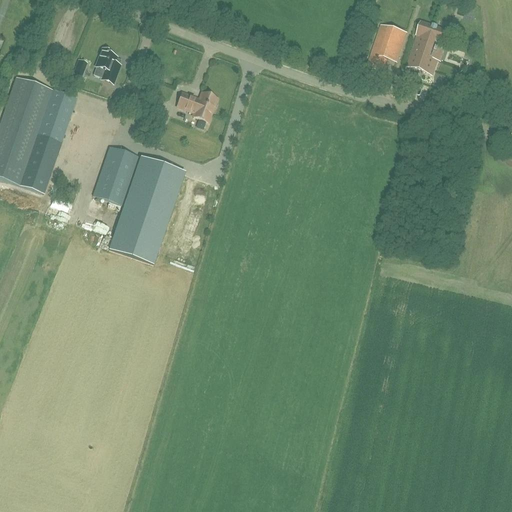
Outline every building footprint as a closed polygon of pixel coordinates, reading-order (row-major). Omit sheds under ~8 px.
[(417,41),(415,41),(406,68),(432,77),(437,61),(433,60),(438,45),(443,47),(448,33),(421,24),(416,38),(418,38),(417,41)] [(397,33),(392,31),(380,27),(378,35),(395,40),(397,33)] [(115,66),(117,61),(117,60),(111,58),(112,56),(103,52),(96,70),(97,70),(106,73),(103,82),(102,83),(113,87),(120,68),(115,66)] [(383,75),(388,61),(371,55),(366,69),(383,75)] [(86,65),(79,62),(76,69),(73,76),(80,79),(83,72),(86,65)] [(61,143),(55,141),(69,99),(53,94),(39,136),(37,135),(52,93),(15,81),(0,125),(0,181),(43,196),(61,143)] [(215,106),(217,101),(202,95),(198,103),(195,102),(195,101),(182,95),(177,109),(194,115),(193,118),(208,124),(212,114),(213,114),(216,106),(215,106)] [(77,128),(80,108),(73,107),(69,126),(77,128)] [(429,163),(434,149),(412,141),(407,155),(429,163)] [(138,160),(109,150),(92,198),(121,208),(138,160)] [(140,160),(108,252),(153,267),(184,175),(140,160)]
